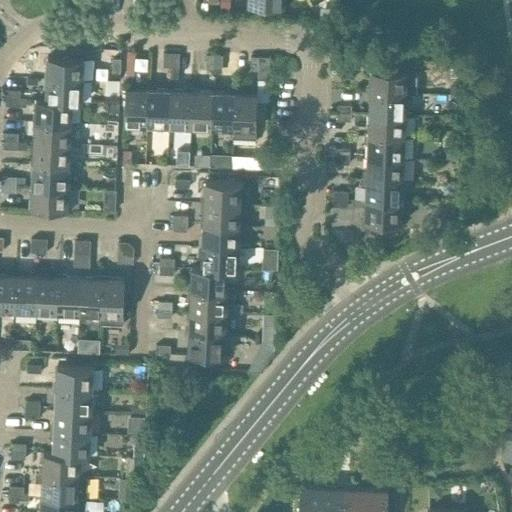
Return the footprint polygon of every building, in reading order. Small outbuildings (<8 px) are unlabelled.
[(127,64),(135,65),(136,50),(128,50),(127,64)] [(171,66),(172,52),(164,52),(163,66),(171,66)] [(172,52),(171,66),(179,66),(180,52),(172,52)] [(214,68),(215,54),(207,53),(206,68),(214,68)] [(47,77),(83,79),(84,56),(47,54),(47,77)] [(215,54),(214,68),(222,68),(223,54),(215,54)] [(250,69),(259,70),(259,55),(251,55),(250,69)] [(259,70),(258,78),(269,79),(270,56),(259,55),(259,70)] [(112,71),(120,72),(121,57),(112,57),(112,71)] [(371,68),(370,91),(406,92),(416,93),(417,70),(405,70),(405,60),(374,58),(373,68),(371,68)] [(338,75),(352,76),(353,68),(339,67),(338,75)] [(47,77),(46,98),(46,99),(72,100),(72,101),(82,102),(83,79),(47,77)] [(147,124),(149,87),(126,86),(125,123),(147,124)] [(147,124),(169,124),(170,88),(149,87),(147,124)] [(192,89),(170,88),(169,124),(190,125),(192,89)] [(190,125),(212,126),(213,90),(192,89),(190,125)] [(108,90),(108,101),(119,101),(119,91),(108,90)] [(212,126),(233,127),(235,90),(213,90),(212,126)] [(235,90),(233,127),(233,137),(255,138),(256,128),(258,91),(235,90)] [(406,114),(406,92),(370,91),(369,112),(406,114)] [(20,98),(6,97),(6,105),(20,106),(20,98)] [(72,121),(72,101),(72,100),(46,99),(46,98),(36,97),(35,120),(72,121)] [(351,111),(337,111),(336,120),(351,120),(351,111)] [(405,136),(406,114),(369,112),(368,134),(405,136)] [(71,143),(72,121),(35,120),(34,141),(71,143)] [(4,140),(18,141),(19,133),(4,132),(4,140)] [(404,157),(405,136),(368,134),(367,155),(404,157)] [(18,141),(4,140),(3,148),(18,148),(18,141)] [(70,165),(71,143),(34,141),(33,163),(70,165)] [(132,150),(123,150),(123,162),(132,162),(132,150)] [(177,150),(176,164),(189,164),(189,150),(177,150)] [(349,155),(335,154),(335,163),(349,163),(349,155)] [(403,178),(404,157),(367,155),(366,177),(403,178)] [(69,186),(70,165),(33,163),(32,185),(69,186)] [(2,183),(16,184),(17,176),(2,175),(2,183)] [(402,200),(403,178),(366,177),(365,199),(402,200)] [(174,178),(174,186),(188,187),(189,179),(174,178)] [(204,202),(241,204),(241,181),(204,179),(204,202)] [(16,184),(2,183),(2,191),(16,192),(16,184)] [(31,207),(68,209),(69,186),(32,185),(31,207)] [(333,197),(348,198),(348,190),(334,190),(333,197)] [(348,198),(333,197),(333,206),(347,206),(348,198)] [(402,200),(365,199),(364,222),(371,222),(390,223),(401,223),(402,200)] [(240,225),(241,204),(204,202),(203,224),(240,225)] [(439,209),(428,209),(428,231),(439,231),(439,209)] [(173,223),(187,223),(187,215),(173,214),(173,223)] [(371,222),(371,231),(390,232),(390,223),(371,222)] [(187,223),(173,223),(173,230),(187,231),(187,223)] [(203,224),(202,245),(239,247),(240,225),(203,224)] [(39,251),(40,237),(32,237),(31,251),(39,251)] [(40,237),(39,251),(47,252),(47,238),(40,237)] [(82,253),(83,239),(75,239),(74,253),(82,253)] [(83,239),(82,253),(90,254),(91,239),(83,239)] [(127,241),(119,241),(118,255),(126,255),(127,241)] [(202,245),(201,266),(201,267),(228,268),(228,269),(238,269),(239,247),(202,245)] [(174,265),(159,264),(159,273),(173,274),(174,265)] [(228,289),(228,269),(228,268),(201,267),(201,266),(192,265),(191,288),(228,289)] [(17,272),(0,271),(0,308),(15,309),(17,272)] [(38,273),(17,272),(15,309),(37,310),(38,273)] [(37,310),(58,311),(60,274),(38,273),(37,310)] [(58,311),(80,312),(81,275),(60,274),(58,311)] [(80,312),(101,313),(103,276),(81,275),(80,312)] [(101,313),(101,323),(123,324),(124,314),(125,277),(103,276),(101,313)] [(191,288),(190,310),(227,311),(228,289),(191,288)] [(158,308),(172,309),(172,301),(158,300),(158,308)] [(172,309),(158,308),(157,316),(171,317),(172,309)] [(226,333),(227,311),(190,310),(189,332),(226,333)] [(226,333),(189,332),(188,354),(225,355),(226,333)] [(156,352),(170,353),(170,345),(156,344),(156,352)] [(42,364),(28,363),(27,371),(41,372),(42,364)] [(56,387),(93,388),(94,366),(57,364),(56,387)] [(56,387),(55,408),(92,410),(93,388),(56,387)] [(25,407),(40,408),(40,400),(26,399),(25,407)] [(40,408),(25,407),(25,415),(39,416),(40,408)] [(55,408),(54,430),(91,432),(92,410),(55,408)] [(54,430),(53,450),(53,452),(80,453),(80,454),(90,454),(91,432),(54,430)] [(11,450),(25,451),(26,443),(12,442),(11,450)] [(25,451),(11,450),(11,458),(25,458),(25,451)] [(79,475),(80,454),(80,453),(53,452),(53,450),(44,450),(43,473),(79,475)] [(323,478),(323,464),(315,464),(315,478),(323,478)] [(323,464),(323,478),(330,479),(331,464),(323,464)] [(366,466),(366,480),(375,481),(375,467),(366,466)] [(43,473),(42,495),(86,497),(87,475),(79,475),(43,473)] [(125,477),(124,491),(132,491),(132,486),(133,477),(132,477),(125,477)] [(321,511),(322,484),(300,483),(299,511),(321,511)] [(343,511),(344,485),(322,484),(321,511),(343,511)] [(9,493),(23,494),(24,486),(10,485),(9,493)] [(364,511),(365,486),(344,485),(343,511),(364,511)] [(364,511),(394,511),(396,488),(366,486),(364,511)] [(23,494),(9,493),(9,501),(23,501),(23,494)] [(42,495),(40,511),(85,511),(86,497),(42,495)]
